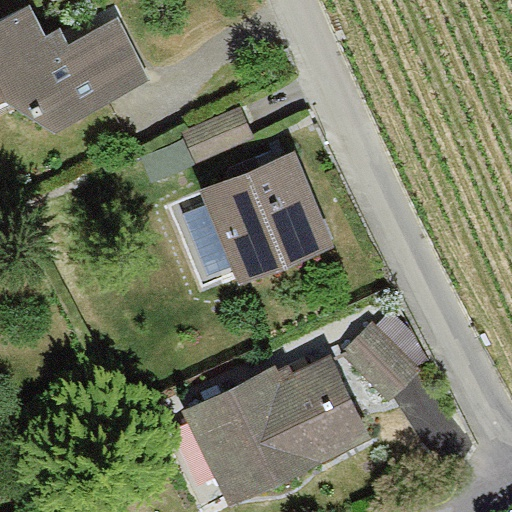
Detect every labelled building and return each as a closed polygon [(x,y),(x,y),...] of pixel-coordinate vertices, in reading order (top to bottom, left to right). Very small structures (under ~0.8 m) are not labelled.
[(22,8),(0,19),(0,95),(2,94),(55,126),(138,83),(109,26),(55,54),(46,37),(39,40),(22,8)] [(248,133),(237,108),(186,131),(198,156),(248,133)] [(189,158),(180,139),(153,152),(161,171),(189,158)] [(321,235),(283,145),(205,178),(243,267),(321,235)] [(413,368),(370,326),(347,349),(390,392),(413,368)] [(271,369),(190,409),(232,495),(364,431),(328,357),(294,374),(289,365),(273,373),(271,369)]
